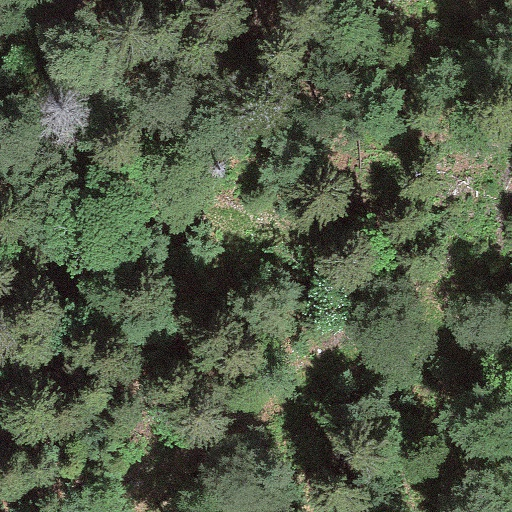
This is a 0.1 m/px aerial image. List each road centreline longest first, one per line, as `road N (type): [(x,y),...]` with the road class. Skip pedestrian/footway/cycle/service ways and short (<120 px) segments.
road 1 (track): [(454,337),(384,288),(302,248),(0,145)]
road 2 (track): [(511,354),(454,337),(302,380),(121,511)]
